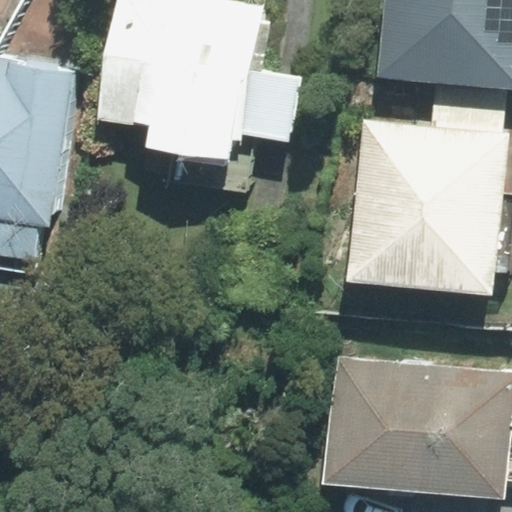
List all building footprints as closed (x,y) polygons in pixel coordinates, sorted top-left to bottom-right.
[(240,136),(287,143),(297,81),(259,75),(267,24),(258,22),(260,7),(223,1),(222,0),(115,0),(97,121),(143,128),(140,147),(223,160),(226,141),(239,143),(240,136)] [(511,0),(381,0),(374,79),(511,92),(511,0)] [(46,229),(71,72),(0,60),(0,257),(30,262),(35,227),(46,229)] [(506,136),(362,119),(343,284),(487,301),(506,136)] [(511,369),(327,356),(318,486),(503,500),(511,384),(511,369)]
